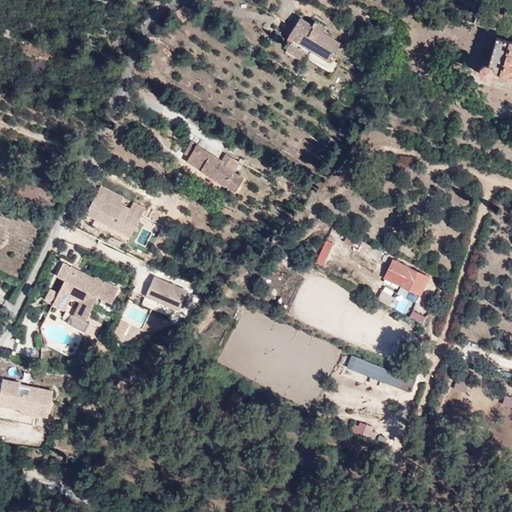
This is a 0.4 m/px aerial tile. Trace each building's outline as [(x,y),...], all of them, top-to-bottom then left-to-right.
[(299,30),(305,21),(300,17),(294,27),(299,30)] [(320,55),(331,37),(323,32),(326,28),(317,21),(314,26),(305,21),(299,30),(294,27),(289,35),(294,38),(287,49),(305,60),(312,50),(320,55)] [(340,43),(331,37),(320,55),(329,60),(340,43)] [(511,41),(497,37),(488,63),(484,63),(480,66),(479,70),(482,75),(486,77),(491,74),(492,71),(511,77),(511,41)] [(263,53),(253,46),(249,52),(260,58),(263,53)] [(239,161),(226,153),(222,159),(191,140),(184,153),(189,156),(186,160),(200,169),(199,169),(224,185),(225,184),(234,190),(241,178),(232,172),(239,161)] [(95,196),(139,219),(144,209),(133,203),(129,210),(119,204),(122,198),(100,186),(95,196)] [(86,213),(131,236),(134,229),(137,231),(139,227),(136,226),(139,219),(95,196),(86,213)] [(315,262),(324,267),(336,244),(326,239),(315,262)] [(430,276),(393,260),(383,281),(421,298),(430,276)] [(68,271),(70,267),(62,263),(55,275),(63,279),(51,304),(60,309),(68,292),(83,300),(75,316),(84,321),(96,296),(110,302),(116,288),(103,282),(101,287),(68,271)] [(92,279),(70,267),(68,271),(101,287),(103,282),(94,276),(92,279)] [(178,317),(188,289),(153,277),(143,305),(178,317)] [(68,292),(60,309),(62,310),(69,296),(79,301),(72,314),(75,316),(83,300),(68,292)] [(391,306),(395,296),(381,292),(378,301),(391,306)] [(426,318),(413,311),(409,318),(422,325),(426,318)] [(415,378),(350,354),(345,367),(410,392),(415,378)] [(4,406),(0,405),(0,417),(32,423),(34,415),(36,415),(36,414),(47,416),(52,391),(30,386),(28,394),(18,393),(19,383),(3,379),(1,390),(8,392),(4,406)] [(511,397),(504,396),(503,406),(511,407),(511,397)] [(358,425),(353,423),(349,433),(375,442),(378,433),(373,431),(372,427),(359,422),(358,425)] [(385,445),(387,437),(379,435),(377,442),(385,445)]
